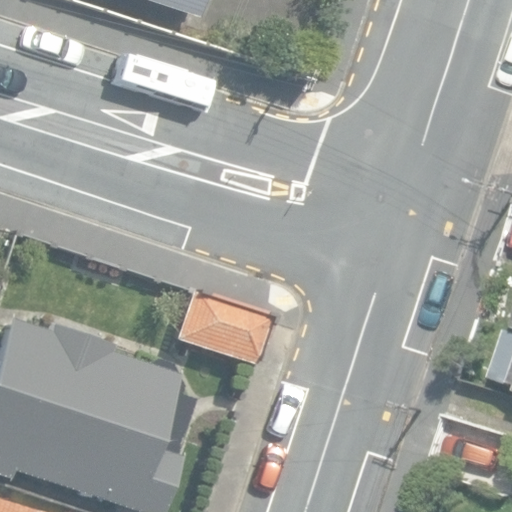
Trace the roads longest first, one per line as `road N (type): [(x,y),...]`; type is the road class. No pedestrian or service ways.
road 1 (tertiary): [(0,99),(403,224)]
road 2 (residential): [(311,511),(403,224)]
road 3 (tertiary): [(403,224),(476,0)]
